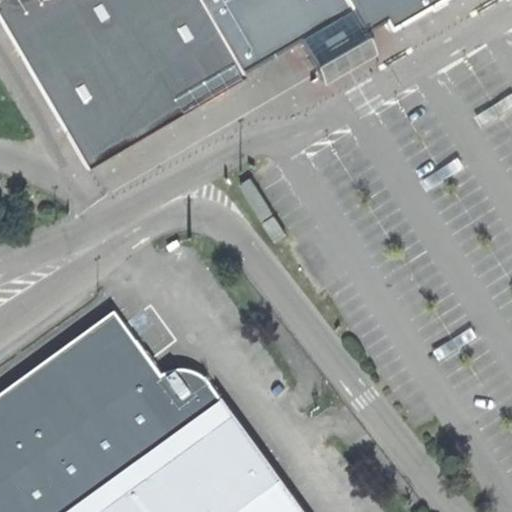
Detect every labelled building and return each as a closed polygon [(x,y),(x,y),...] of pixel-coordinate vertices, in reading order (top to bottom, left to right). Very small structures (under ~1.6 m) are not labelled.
[(0,0),(0,21),(86,168),(243,76),(224,43),(287,6),(289,5),(300,23),(336,2),(334,0),(0,0)] [(272,215),(250,179),(235,188),(257,224),(272,215)] [(284,237),(272,218),(260,225),(273,244),(284,237)] [(0,511),(117,511),(232,428),(212,400),(205,389),(193,382),(181,380),(167,381),(157,387),(110,324),(0,404),(0,511)] [(293,511),(232,428),(117,511),(293,511)]
